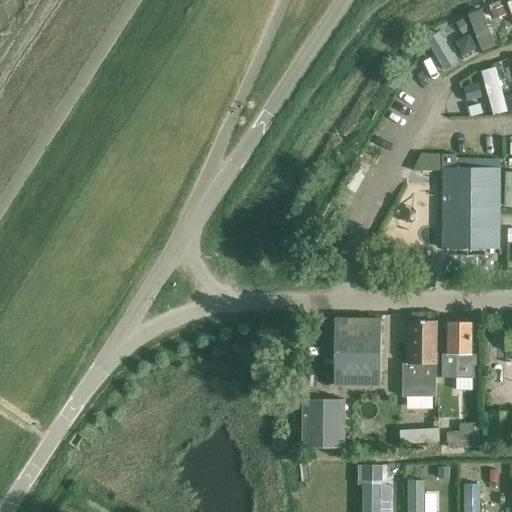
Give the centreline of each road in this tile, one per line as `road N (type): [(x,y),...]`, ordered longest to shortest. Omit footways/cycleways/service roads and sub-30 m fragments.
road 1 (unclassified): [(225,304),(511,299)]
road 2 (tertiary): [(186,233),(343,0)]
road 3 (tertiary): [(7,511),(121,342)]
road 4 (tertiary): [(121,342),(186,233)]
